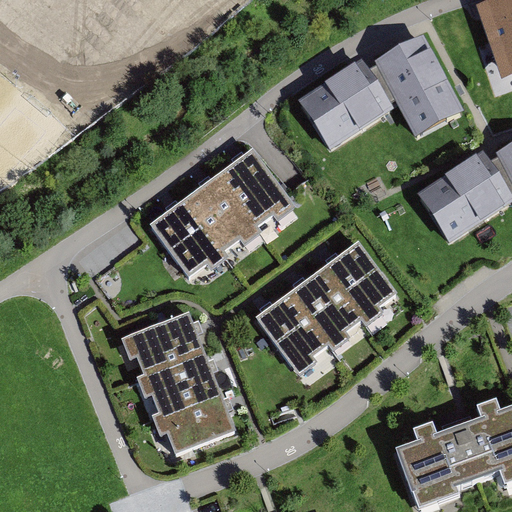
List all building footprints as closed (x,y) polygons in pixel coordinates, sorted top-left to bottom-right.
[(511,85),(511,0),(504,0),(474,11),(502,89),(511,85)] [(465,118),(424,42),(378,67),(419,143),(465,118)] [(364,66),(299,106),(330,156),(394,116),(364,66)] [(511,152),(497,160),(511,186),(511,152)] [(252,158),(151,231),(186,278),(286,205),(252,158)] [(511,198),(486,158),(420,199),(451,249),(511,210),(511,198)] [(360,246),(257,321),(294,371),(397,296),(360,246)] [(236,433),(191,316),(132,339),(177,456),(236,433)] [(511,416),(397,457),(416,511),(432,511),(511,483),(511,416)]
